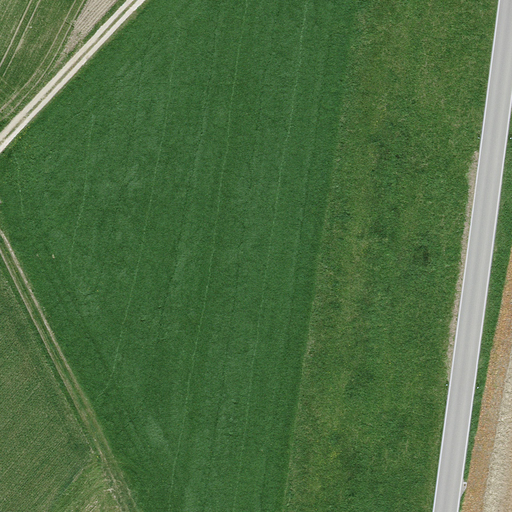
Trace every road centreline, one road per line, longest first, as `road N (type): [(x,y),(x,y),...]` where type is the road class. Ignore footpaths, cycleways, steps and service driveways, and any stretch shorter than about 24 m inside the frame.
road 1 (tertiary): [(511,0),(445,511)]
road 2 (track): [(135,0),(0,142)]
